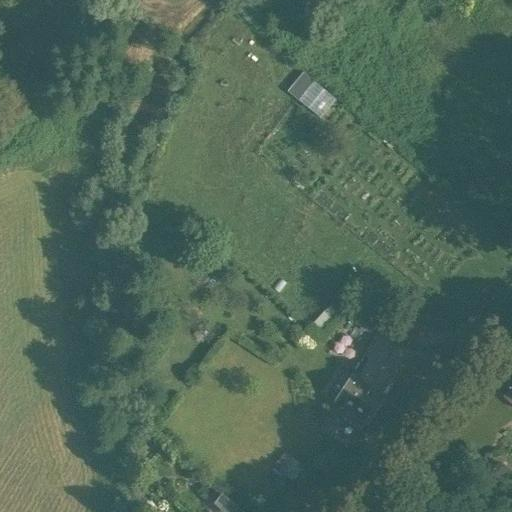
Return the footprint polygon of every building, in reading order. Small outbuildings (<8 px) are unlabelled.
[(302,71),(297,77),(307,86),(312,79),(302,71)] [(306,136),(313,142),(319,135),(312,129),(306,136)] [(382,395),(408,353),(377,334),(352,375),(351,374),(333,402),(347,411),(342,419),(360,431),(366,422),(368,423),(385,397),(382,395)] [(503,397),(511,404),(511,382),(507,388),(509,390),(503,397)] [(286,452),(274,465),(292,482),(305,469),(286,452)] [(511,471),(499,461),(487,476),(511,495),(511,492),(511,471)] [(216,488),(208,499),(223,511),(234,511),(239,506),(216,488)]
